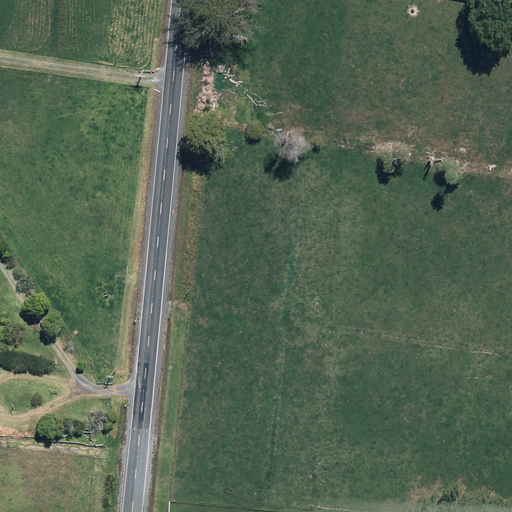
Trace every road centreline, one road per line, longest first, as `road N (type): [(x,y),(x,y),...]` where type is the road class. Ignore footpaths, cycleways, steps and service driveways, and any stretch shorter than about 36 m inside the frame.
road 1 (secondary): [(132,511),(180,0)]
road 2 (unknown): [(132,509),(346,511)]
